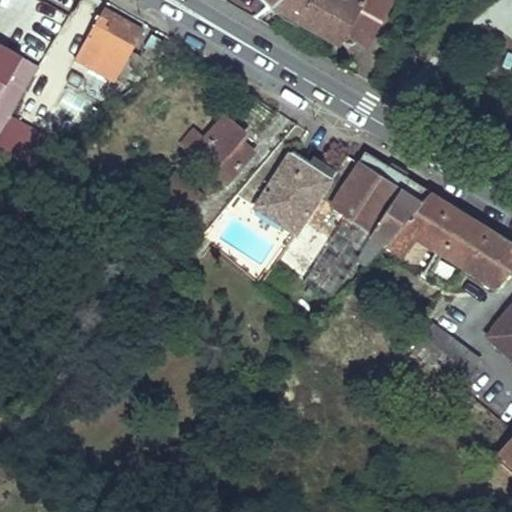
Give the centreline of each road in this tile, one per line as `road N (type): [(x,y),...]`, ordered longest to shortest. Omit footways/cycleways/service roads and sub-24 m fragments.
road 1 (secondary): [(511,199),(260,53)]
road 2 (secondary): [(150,0),(260,53)]
